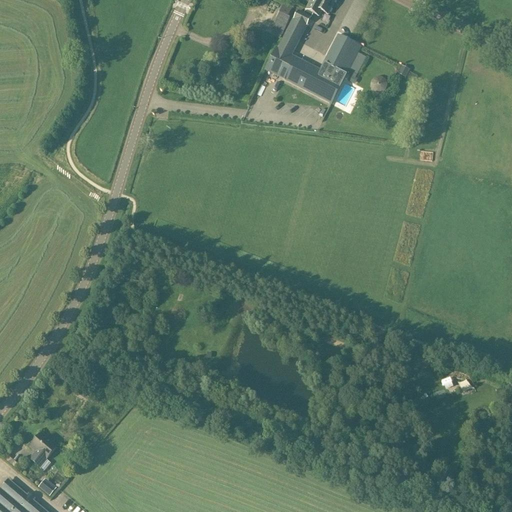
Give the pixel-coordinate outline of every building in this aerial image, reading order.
[(306,11),(305,14),(311,18),(313,14),(319,17),(321,12),(328,16),(336,1),(334,0),(321,0),(321,1),(318,0),(311,0),(306,11)] [(282,6),(274,25),(285,30),(290,19),(288,18),(291,10),(284,7),(282,6)] [(276,54),(267,71),(284,80),(295,59),(291,57),(295,51),(311,18),(305,14),(298,11),(281,44),(276,54)] [(284,80),(331,105),(342,83),(343,83),(347,77),(349,72),(352,74),(357,76),(366,58),(358,54),(361,48),(338,36),(323,65),(324,65),(321,72),(296,59),(295,59),(284,80)] [(467,379),(458,382),(462,392),(471,389),(467,379)] [(36,452),(30,460),(32,462),(40,469),(47,461),(57,448),(49,441),(41,434),(30,447),(36,452)] [(49,496),(56,488),(45,479),(38,487),(49,496)] [(0,511),(46,511),(10,481),(0,493),(0,511)]
